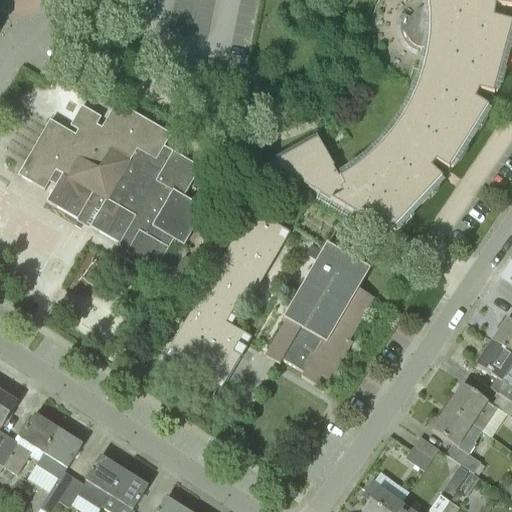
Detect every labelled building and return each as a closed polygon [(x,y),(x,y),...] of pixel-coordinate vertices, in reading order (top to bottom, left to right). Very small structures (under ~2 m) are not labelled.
[(511,0),(419,0),(421,9),(416,10),(403,15),(398,31),(400,45),(419,50),(414,79),(379,140),(333,174),(318,137),(271,166),(358,219),(367,212),(389,229),(406,210),(436,179),(453,191),(464,180),(448,170),(461,145),(484,106),(499,112),(503,101),(491,94),(511,27),(511,23),(491,16),(491,11),(491,4),(505,7),(511,6),(511,0)] [(171,137),(116,105),(101,130),(96,127),(101,120),(82,108),(70,128),(78,132),(75,137),(50,122),(18,177),(44,192),(49,184),(56,187),(46,203),(78,221),(88,204),(100,211),(90,229),(119,246),(126,235),(135,240),(122,261),(152,278),(169,251),(161,246),(166,238),(184,248),(183,247),(204,213),(205,213),(205,212),(182,199),(200,170),(172,153),(161,173),(144,164),(148,158),(156,162),(171,137)] [(100,211),(88,204),(77,224),(87,230),(88,228),(89,229),(100,211)] [(250,302),(289,234),(250,211),(164,358),(221,391),(240,359),(241,359),(246,351),(245,350),(251,339),(231,327),(247,300),(250,302)] [(342,242),(337,251),(358,264),(363,256),(342,242)] [(329,383),(352,344),(349,342),(373,300),(359,291),(370,271),(358,264),(327,246),(283,320),(286,322),(265,358),(279,367),(282,362),(303,375),(301,379),(315,387),(320,378),(329,383)] [(202,268),(206,260),(195,254),(190,262),(202,268)] [(184,296),(189,287),(171,276),(166,286),(184,296)] [(511,318),(496,340),(511,352),(511,318)] [(511,357),(493,345),(478,366),(477,365),(477,366),(496,380),(489,390),(498,396),(511,405),(511,357)] [(511,405),(498,396),(491,406),(464,387),(463,388),(463,389),(448,411),(482,434),(491,440),(507,417),(511,420),(511,405)] [(0,430),(1,431),(16,406),(0,395),(0,430)] [(482,434),(448,411),(433,432),(432,431),(432,432),(452,447),(445,457),(473,476),(480,466),(468,458),(476,446),(474,445),(482,434)] [(36,469),(59,433),(34,417),(18,445),(8,439),(0,451),(0,467),(3,469),(17,479),(29,459),(38,464),(34,469),(36,469)] [(39,511),(54,511),(74,481),(64,475),(81,447),(59,433),(36,469),(57,482),(39,511)] [(432,463),(438,452),(439,452),(420,440),(413,449),(432,463)] [(432,463),(421,456),(413,467),(424,474),(432,463)] [(102,510),(125,475),(100,459),(82,486),(74,481),(54,511),(60,511),(63,508),(69,511),(77,498),(99,511),(101,509),(102,510)] [(454,495),(469,474),(461,468),(445,489),(454,495)] [(131,511),(147,489),(125,475),(102,510),(105,511),(131,511)] [(511,482),(501,496),(511,504),(511,482)] [(397,511),(401,507),(379,492),(364,511),(397,511)] [(443,511),(449,504),(440,497),(429,511),(443,511)] [(454,497),(449,504),(443,511),(457,511),(459,510),(452,506),(457,499),(454,497)] [(183,511),(165,501),(157,511),(183,511)]
